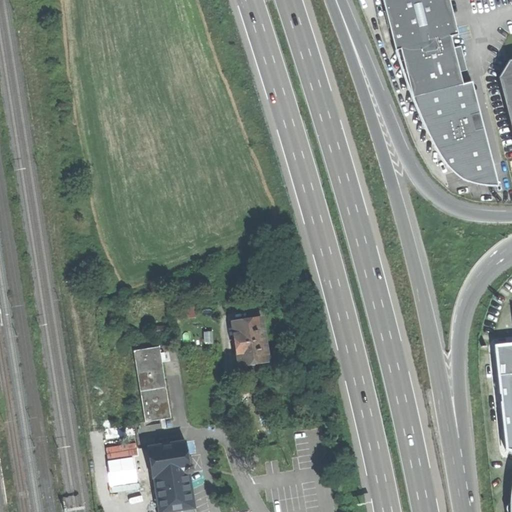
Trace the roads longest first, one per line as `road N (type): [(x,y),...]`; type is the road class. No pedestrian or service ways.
road 1 (trunk): [(249,0),(326,244),(388,511)]
road 2 (trunk): [(425,511),(359,232),(288,0)]
road 3 (trunk): [(461,511),(415,266),(331,0)]
road 4 (trunk): [(511,217),(449,207),(422,182),(339,0)]
road 5 (trunk): [(464,511),(460,332),(484,272),(511,248)]
